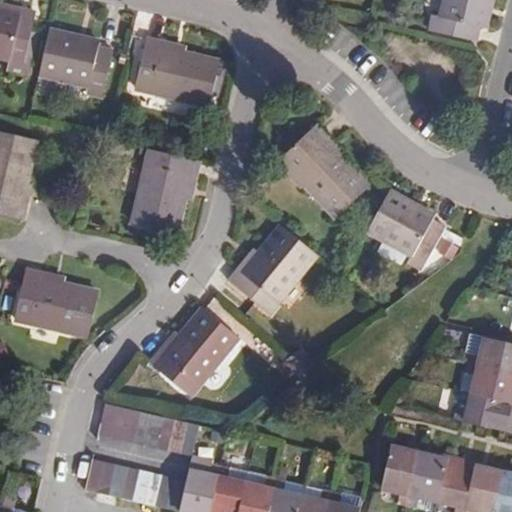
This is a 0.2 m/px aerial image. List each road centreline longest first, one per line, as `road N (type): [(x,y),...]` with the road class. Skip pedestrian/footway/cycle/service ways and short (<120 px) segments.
road 1 (residential): [(194,270),(84,392),(56,511)]
road 2 (residential): [(263,33),(340,90),(392,148),(462,190)]
road 3 (residential): [(263,33),(214,248),(194,270)]
road 4 (residential): [(194,270),(41,235)]
road 5 (residential): [(511,52),(490,133),(462,190)]
road 6 (residential): [(139,0),(263,33)]
